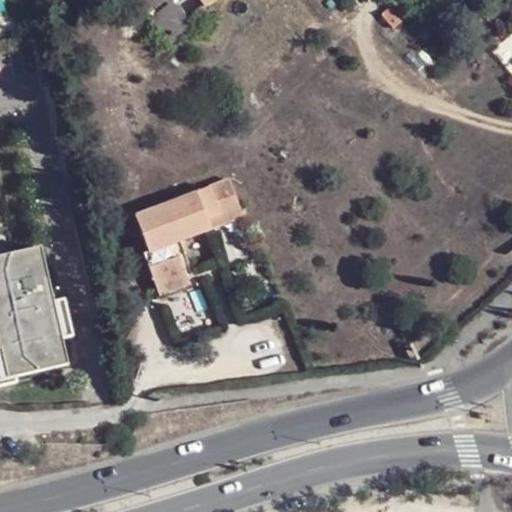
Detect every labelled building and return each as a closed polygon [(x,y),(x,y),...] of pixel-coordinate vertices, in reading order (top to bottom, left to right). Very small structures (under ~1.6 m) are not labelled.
[(145,0),(142,3),(154,20),(177,4),(174,0),(145,0)] [(177,4),(154,20),(174,48),(196,31),(190,20),(177,4)] [(232,223),(247,212),(237,182),(139,220),(154,260),(147,262),(154,281),(180,262),(175,251),(194,244),(215,235),(219,233),(216,223),(230,218),(232,223)] [(251,222),(247,212),(232,223),(219,233),(215,235),(251,222)] [(219,233),(232,223),(230,218),(216,223),(219,233)] [(196,251),(194,244),(175,251),(180,262),(196,251)] [(198,258),(196,251),(180,262),(181,264),(186,263),(198,258)] [(18,257),(0,261),(0,369),(4,385),(65,371),(58,346),(50,312),(38,252),(18,257)] [(180,262),(154,281),(158,290),(192,278),(186,263),(181,264),(180,262)] [(192,278),(158,290),(162,302),(196,289),(192,278)]
